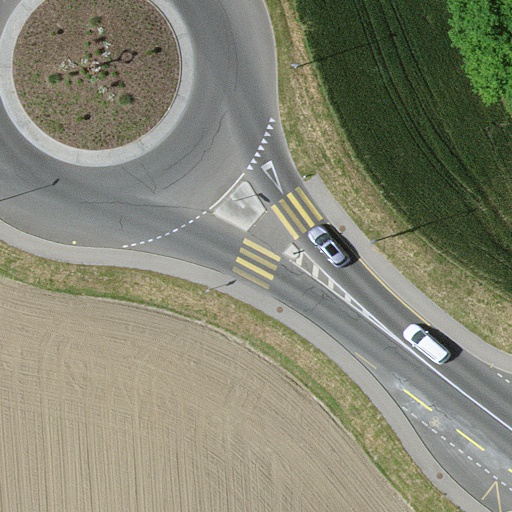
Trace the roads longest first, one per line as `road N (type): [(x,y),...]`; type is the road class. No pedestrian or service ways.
road 1 (secondary): [(188,173),(511,431)]
road 2 (secondary): [(0,173),(46,201),(95,209),(145,199),(188,173)]
road 3 (secondary): [(188,173),(215,142),(232,103),(236,61),(218,0)]
